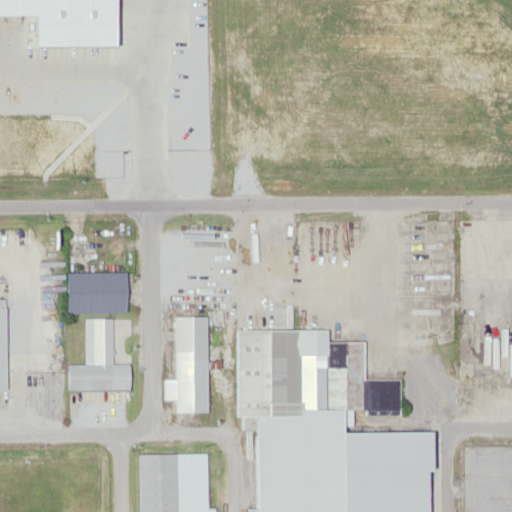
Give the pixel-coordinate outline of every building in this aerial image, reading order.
[(93,48),(115,48),(115,6),(93,6),(93,48)] [(122,312),(122,271),(61,271),(62,312),(122,312)] [(170,315),(169,378),(161,378),(160,399),(169,399),(169,411),(202,411),(202,366),(214,366),(214,360),(202,359),(203,316),(170,315)] [(124,389),(125,362),(110,362),(110,318),(83,317),(83,332),(66,331),(66,361),(62,361),(62,388),(124,389)] [(425,511),(425,431),(349,431),(349,410),(395,410),(395,378),(362,378),(362,341),(324,341),(324,329),(230,329),(230,417),(246,417),(246,511),(425,511)] [(133,452),(133,511),(206,511),(206,452),(133,452)]
